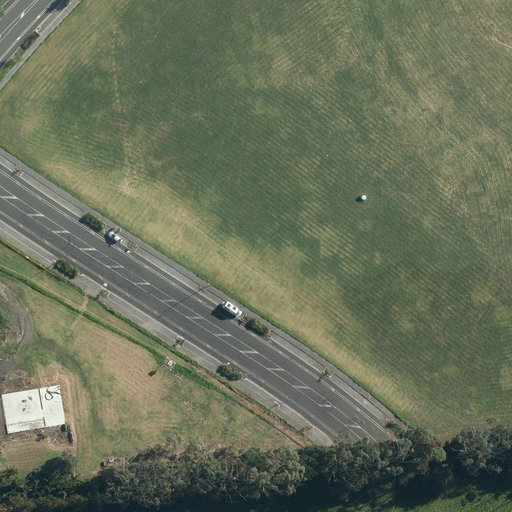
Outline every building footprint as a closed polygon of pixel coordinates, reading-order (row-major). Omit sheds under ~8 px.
[(8,168),(0,169),(0,178),(9,177),(8,168)] [(34,174),(14,177),(16,185),(35,182),(34,174)] [(47,223),(49,202),(35,201),(31,247),(51,249),(54,224),(47,223)] [(53,330),(44,279),(24,282),(30,317),(23,318),(25,330),(35,329),(36,333),(53,330)] [(36,343),(12,347),(19,385),(58,378),(54,355),(39,358),(36,343)] [(0,395),(0,411),(4,435),(61,425),(54,386),(0,395)]
